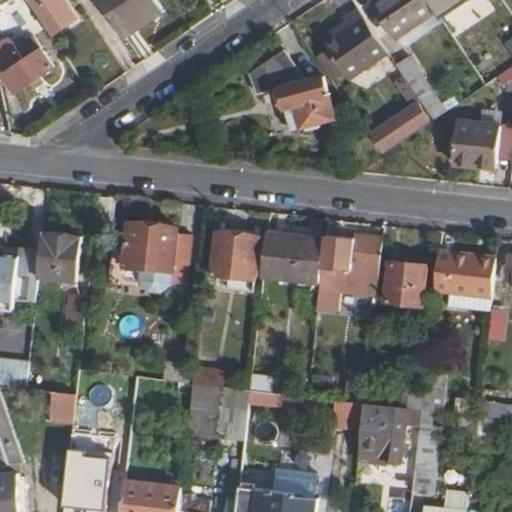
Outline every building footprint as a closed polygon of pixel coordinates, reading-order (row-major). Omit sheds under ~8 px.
[(27,0),(51,36),(76,19),(63,0),(27,0)] [(157,0),(98,0),(119,32),(144,16),(147,21),(164,10),(157,0)] [(381,0),(376,4),(399,38),(409,31),(438,12),(429,0),(381,0)] [(436,0),(446,16),(472,0),(436,0)] [(474,17),(453,31),(474,60),(508,36),(484,1),(469,11),(474,17)] [(466,6),(446,20),(453,31),(474,17),(469,11),(466,6)] [(326,45),(329,49),(348,79),(350,83),(392,55),(361,9),(347,19),(352,27),(326,45)] [(409,31),(416,40),(444,21),(438,12),(409,31)] [(317,56),(336,86),(348,79),(329,49),(317,56)] [(43,50),(7,75),(19,92),(54,67),(43,50)] [(274,94),(284,116),(298,112),(304,130),(338,122),(326,81),(301,87),(281,57),(253,75),(262,97),(274,94)] [(400,67),(424,102),(436,120),(437,122),(449,114),(412,59),(400,67)] [(424,102),(375,135),(386,152),(436,120),(424,102)] [(460,121),(456,163),(474,165),(474,160),(499,162),(502,124),(460,121)] [(124,255),(123,266),(109,264),(107,281),(137,285),(147,292),(161,294),(170,285),(185,287),(190,238),(175,235),(176,230),(159,228),(159,224),(146,222),(146,227),(128,225),(124,255)] [(217,229),(212,276),(256,281),(261,234),(217,229)] [(268,234),(263,277),(320,283),(325,241),(268,234)] [(41,248),(37,278),(76,282),(81,239),(42,235),(41,248)] [(328,236),(322,289),(364,294),(365,280),(378,281),(382,245),(364,242),(365,240),(328,236)] [(365,240),(364,242),(382,245),(382,238),(365,236),(365,240)] [(0,252),(0,304),(16,306),(17,296),(35,299),(37,278),(41,248),(22,246),(21,255),(0,252)] [(110,253),(109,264),(123,266),(124,255),(110,253)] [(438,258),(435,289),(451,291),(492,296),(496,261),(478,259),(477,263),(438,258)] [(391,263),(387,303),(421,306),(425,267),(391,263)] [(451,291),(450,306),(491,310),(492,296),(451,291)] [(70,297),(67,325),(82,327),(85,298),(70,297)] [(493,318),(490,348),(504,349),(507,319),(493,318)] [(28,361),(0,358),(0,385),(25,389),(28,361)] [(427,366),(423,397),(439,399),(440,388),(445,388),(447,367),(427,366)] [(170,367),(168,383),(195,386),(197,371),(197,370),(170,367)] [(447,367),(445,388),(454,389),(456,369),(447,367)] [(197,371),(195,386),(225,390),(227,374),(197,371)] [(254,391),(276,391),(276,375),(254,375),(254,391)] [(195,386),(190,432),(246,439),(251,393),(225,390),(195,386)] [(0,511),(22,511),(21,474),(0,475),(0,466),(21,463),(28,462),(0,392),(0,511)] [(52,407),(50,423),(74,425),(77,394),(53,392),(52,407)] [(511,402),(491,402),(490,421),(511,421),(511,402)] [(365,437),(363,454),(387,457),(387,464),(400,466),(401,461),(406,461),(411,411),(389,409),(386,437),(374,435),(377,414),(364,412),(362,436),(365,437)] [(84,476),(80,511),(123,511),(126,481),(128,463),(113,461),(111,479),(84,476)] [(0,466),(0,475),(21,474),(21,463),(0,466)] [(276,470),(274,492),(296,494),(296,496),(314,499),(317,475),(276,470)] [(126,481),(123,511),(181,511),(184,487),(126,481)] [(446,489),(444,508),(465,510),(467,492),(446,489)] [(240,495),(238,511),(316,511),(318,499),(314,499),(296,496),(296,494),(274,492),(258,490),(257,497),(240,495)]
